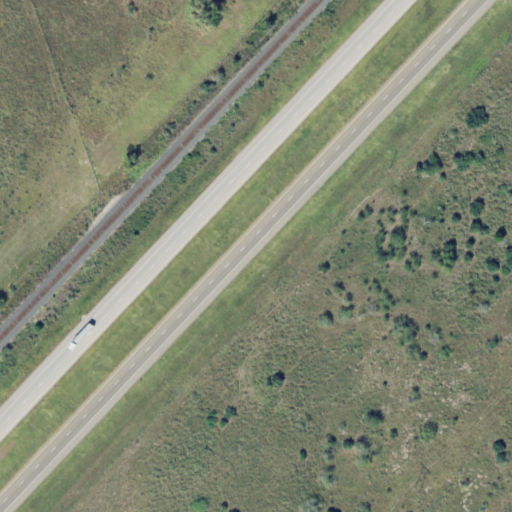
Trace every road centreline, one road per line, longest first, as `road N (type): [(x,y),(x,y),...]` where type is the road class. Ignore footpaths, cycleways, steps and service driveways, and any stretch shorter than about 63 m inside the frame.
road 1 (trunk): [(0,508),(476,0)]
road 2 (trunk): [(405,0),(0,431)]
